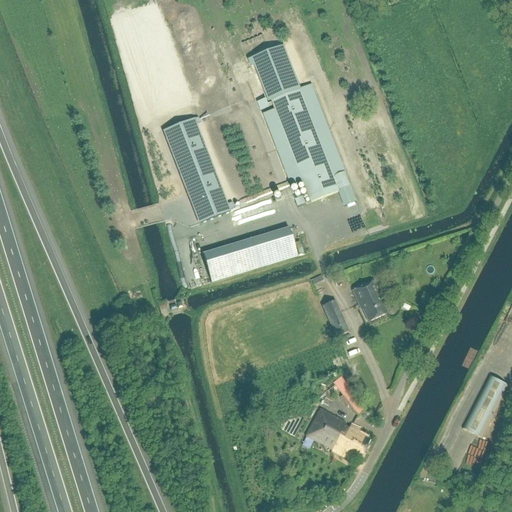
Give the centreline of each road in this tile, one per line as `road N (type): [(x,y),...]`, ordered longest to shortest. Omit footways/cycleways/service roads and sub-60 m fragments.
road 1 (motorway): [(161,511),(0,135)]
road 2 (unclassified): [(332,511),(378,448),(406,373),(511,173)]
road 3 (motorway): [(91,511),(0,214)]
road 4 (motorway): [(0,303),(64,511)]
road 5 (track): [(211,511),(189,411),(152,314)]
